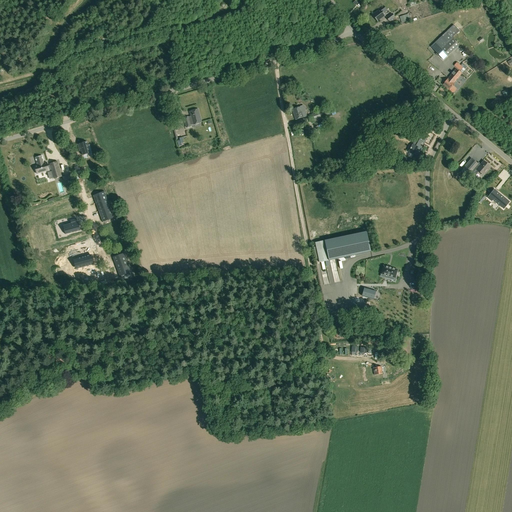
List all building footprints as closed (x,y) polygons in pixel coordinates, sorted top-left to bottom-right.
[(377,22),(386,15),(384,13),(387,11),(383,5),(378,8),(379,10),(372,15),(377,22)] [(402,23),(411,20),(408,14),(399,17),(402,23)] [(459,46),(446,32),(430,46),(443,60),(459,46)] [(465,48),(461,44),(455,51),(459,54),(465,48)] [(461,74),(456,69),(443,85),(449,90),(454,84),(453,83),(461,74)] [(301,107),(292,109),(295,120),(304,117),(301,107)] [(197,109),(189,112),(191,116),(188,117),(183,118),(186,128),(191,126),(191,125),(193,124),(193,125),(201,122),(197,109)] [(328,109),(308,116),(311,121),(330,115),(328,109)] [(422,144),(421,146),(420,148),(421,149),(420,152),(426,155),(427,153),(429,154),(430,152),(428,151),(431,146),(430,146),(432,143),(427,140),(424,145),(422,144)] [(79,144),(77,144),(80,152),(81,151),(83,155),(90,153),(87,141),(79,144)] [(51,170),(53,179),(61,177),(56,162),(49,164),(50,166),(47,166),(46,163),(44,164),(41,156),(34,158),(37,166),(34,167),(36,174),(51,170)] [(464,167),(471,173),(475,168),(476,169),(479,166),(477,165),(478,164),(471,158),(464,167)] [(490,167),(483,161),(479,166),(476,169),(483,175),(490,167)] [(494,189),(487,197),(492,201),(493,200),(503,208),(509,201),(494,189)] [(101,193),(93,196),(96,204),(107,199),(105,195),(103,196),(101,193)] [(477,201),(480,204),(485,198),(482,195),(477,201)] [(107,199),(96,204),(98,211),(107,208),(106,205),(109,204),(107,199)] [(107,208),(98,211),(102,222),(109,220),(108,216),(113,215),(110,207),(107,208)] [(37,215),(30,218),(31,221),(28,222),(29,225),(40,220),(37,215)] [(71,223),(64,225),(65,231),(68,230),(69,233),(80,230),(78,221),(77,222),(76,218),(70,220),(71,223)] [(319,223),(314,225),(317,232),(322,230),(319,223)] [(370,251),(366,232),(315,242),(316,247),(319,262),(370,251)] [(73,259),(76,269),(94,264),(91,255),(73,259)] [(119,255),(113,257),(117,268),(128,264),(125,256),(120,258),(119,255)] [(40,265),(42,276),(46,275),(44,267),(48,267),(48,263),(40,265)] [(128,264),(117,268),(120,276),(128,273),(127,270),(130,269),(128,264)] [(383,266),(381,274),(381,276),(394,280),(394,278),(395,278),(397,270),(383,266)] [(344,285),(340,273),(335,274),(338,286),(344,285)] [(375,292),(364,288),(362,296),(373,299),(375,292)] [(381,367),(373,368),(375,375),(383,374),(381,367)]
